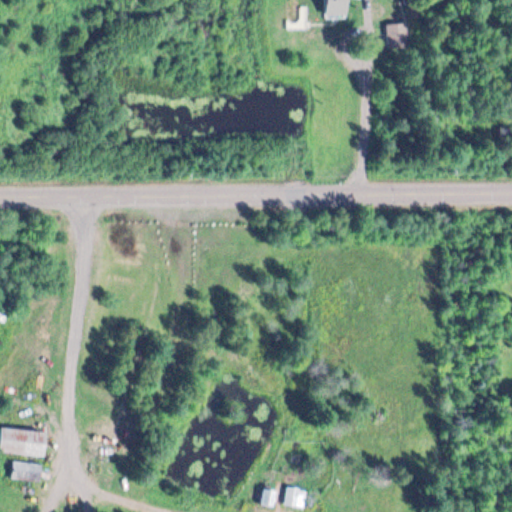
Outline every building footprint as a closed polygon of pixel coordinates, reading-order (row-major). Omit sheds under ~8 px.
[(322,0),(322,16),(343,16),(343,0),(322,0)] [(384,22),(384,47),(404,47),(404,22),(384,22)] [(511,144),(511,124),(496,125),(496,145),(511,144)] [(42,431),(0,427),(0,451),(40,456),(42,431)] [(39,463),(10,460),(8,477),(37,480),(39,463)] [(306,489),(285,485),(282,504),(302,507),(306,489)]
